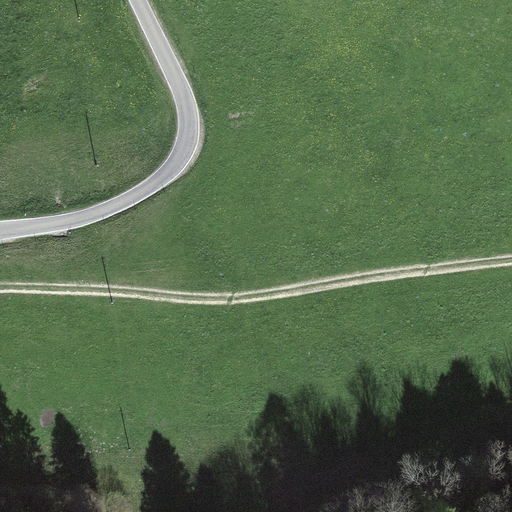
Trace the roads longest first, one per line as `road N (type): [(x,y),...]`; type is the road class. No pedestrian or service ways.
road 1 (track): [(0,287),(220,296),(511,260)]
road 2 (tertiary): [(137,0),(186,103),(188,135),(178,160),(145,189),(89,215),(0,231)]
